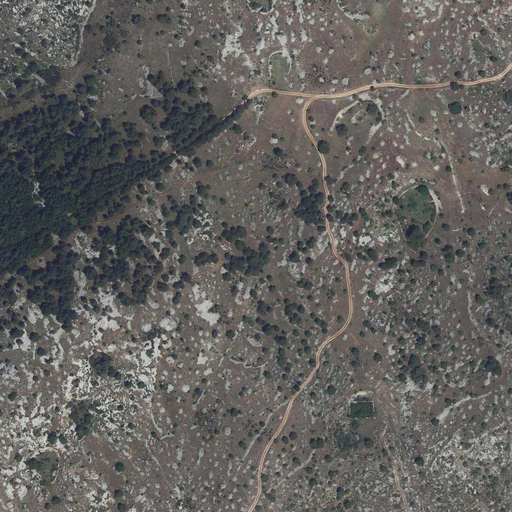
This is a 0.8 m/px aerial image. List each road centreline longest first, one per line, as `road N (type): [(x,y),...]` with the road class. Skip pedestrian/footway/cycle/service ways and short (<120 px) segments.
road 1 (track): [(0,248),(162,161),(257,92),(319,96),(370,83),(475,82),(511,62)]
road 2 (track): [(319,96),(304,116),(324,155),(326,220),(333,252),(347,263),(348,320),(323,348),(264,456),(249,511)]
